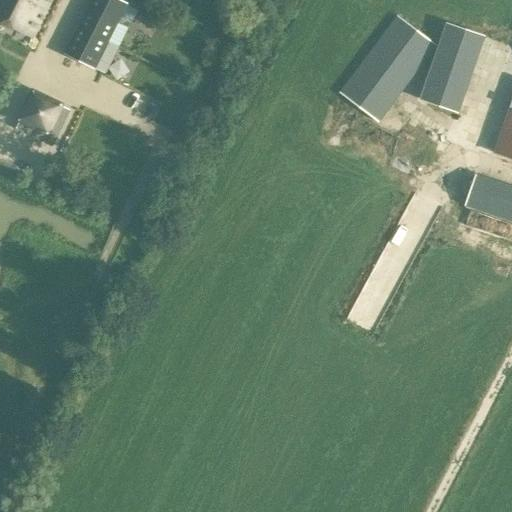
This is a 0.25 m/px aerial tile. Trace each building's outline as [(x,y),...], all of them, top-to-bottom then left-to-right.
[(0,0),(0,20),(32,36),(50,0),(0,0)] [(118,0),(92,0),(79,26),(119,47),(128,29),(117,23),(126,4),(118,0)] [(340,92),(378,122),(435,45),(397,16),(340,92)] [(446,26),(440,44),(478,57),(485,36),(448,24),(447,23),(446,26)] [(79,26),(65,53),(94,68),(98,60),(109,66),(119,47),(79,26)] [(33,92),(24,111),(34,115),(43,97),(33,92)] [(43,97),(34,115),(43,120),(48,111),(52,101),(43,97)] [(511,100),(494,152),(511,158),(511,100)] [(52,101),(48,111),(65,119),(70,110),(52,101)] [(48,111),(43,120),(61,128),(65,119),(48,111)] [(43,120),(39,129),(56,138),(61,128),(43,120)] [(39,129),(35,138),(52,146),(56,138),(39,129)] [(511,185),(470,171),(458,203),(511,222),(511,185)]
